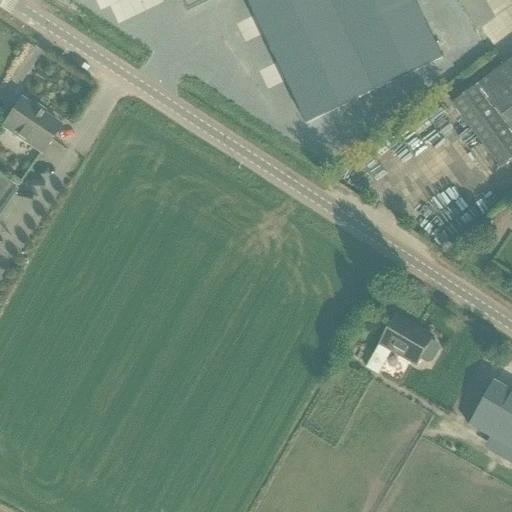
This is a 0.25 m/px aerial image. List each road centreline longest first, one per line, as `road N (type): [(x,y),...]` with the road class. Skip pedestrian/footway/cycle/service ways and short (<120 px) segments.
road 1 (tertiary): [(7,0),(511,327)]
road 2 (unknown): [(119,73),(0,254)]
